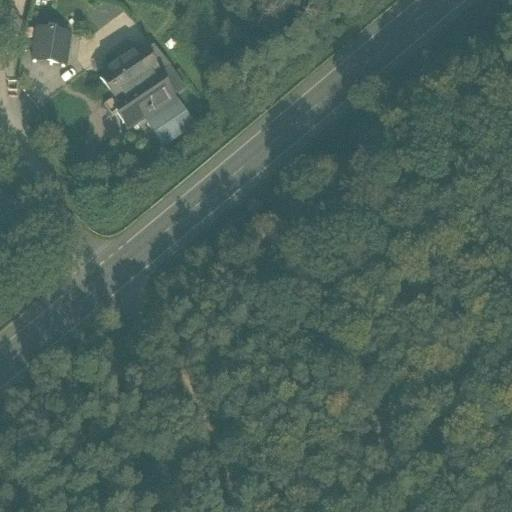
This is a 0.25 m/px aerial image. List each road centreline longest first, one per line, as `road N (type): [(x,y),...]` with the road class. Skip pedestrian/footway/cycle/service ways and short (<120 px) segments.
road 1 (primary): [(108,281),(446,0)]
road 2 (unclassified): [(22,0),(9,107),(28,165),(108,281)]
road 3 (track): [(231,511),(150,331),(108,281)]
road 4 (primary): [(0,372),(108,281)]
